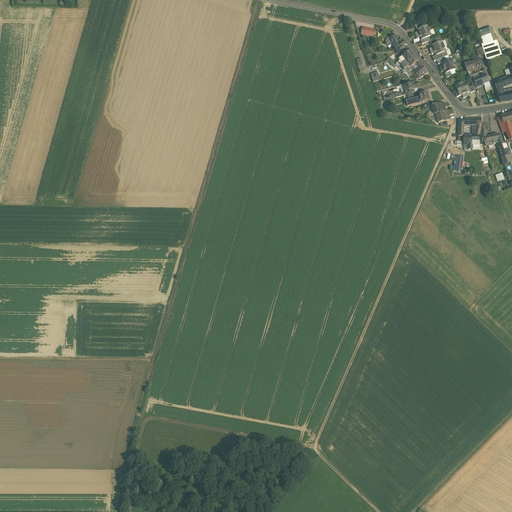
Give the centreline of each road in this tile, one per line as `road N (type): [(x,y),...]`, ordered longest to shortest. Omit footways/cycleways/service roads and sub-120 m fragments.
road 1 (track): [(314,448),(461,110)]
road 2 (tertiary): [(270,0),(394,26),(461,110),(511,106)]
road 3 (track): [(128,511),(142,416),(314,448)]
road 4 (track): [(0,358),(151,361)]
road 5 (track): [(511,420),(422,511)]
